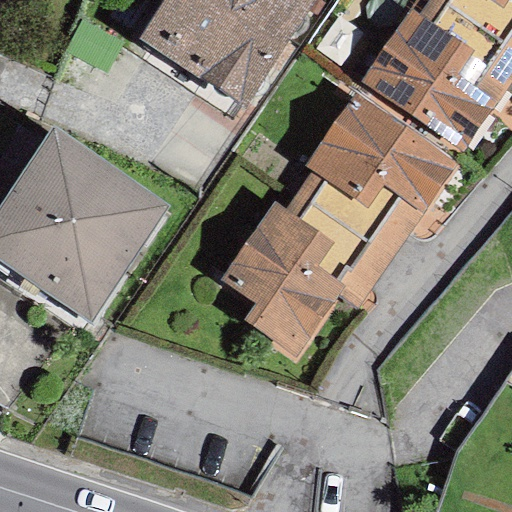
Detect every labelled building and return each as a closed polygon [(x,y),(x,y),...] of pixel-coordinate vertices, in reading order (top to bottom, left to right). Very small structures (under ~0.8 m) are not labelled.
[(243,103),(305,8),(292,0),(180,0),(152,43),(243,103)] [(511,0),(449,0),(426,34),(414,26),(373,88),(459,145),(486,105),(469,93),(511,27),(511,0)] [(415,213),(444,169),(358,111),(318,170),(328,178),(293,230),(282,223),(235,292),(262,310),(252,324),(291,351),(346,271),(351,274),(400,203),(415,213)] [(202,196),(230,157),(171,127),(145,170),(202,196)] [(0,258),(88,317),(156,215),(54,147),(0,228),(0,258)] [(511,470),(511,375),(459,450),(511,470)]
